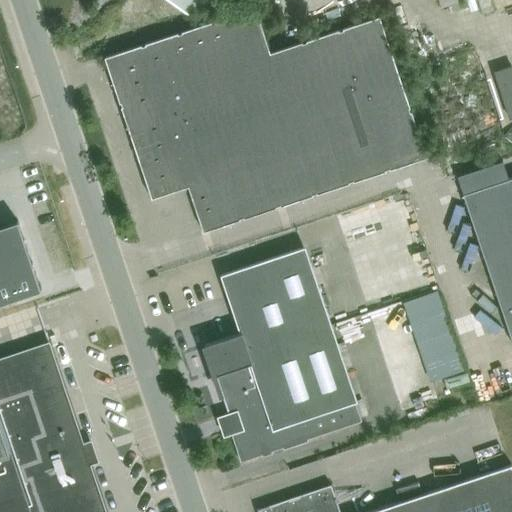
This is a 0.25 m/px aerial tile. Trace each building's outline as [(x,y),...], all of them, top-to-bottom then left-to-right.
[(173,0),(188,11),(196,0),(173,0)] [(204,230),(424,156),(379,18),(270,55),(254,9),(106,58),(153,196),(189,184),(204,230)] [(511,177),(463,194),(462,194),(511,341),(511,177)] [(18,223),(0,228),(0,305),(41,292),(18,223)] [(240,461),(255,456),(361,421),(304,248),(223,276),(229,295),(241,332),(205,344),(211,364),(208,365),(212,375),(215,374),(228,412),(224,413),(240,461)] [(441,284),(406,295),(431,376),(466,365),(441,284)] [(0,511),(104,511),(88,463),(96,460),(90,442),(82,445),(48,343),(0,359),(0,511)] [(511,511),(511,470),(510,466),(370,511),(339,511),(331,485),(257,510),(257,511),(511,511)]
